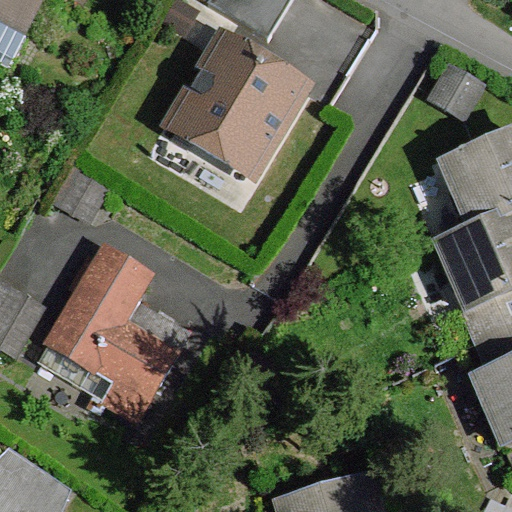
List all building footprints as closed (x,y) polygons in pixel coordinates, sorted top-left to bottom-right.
[(0,0),(0,22),(32,39),(53,0),(0,0)] [(220,33),(160,133),(251,187),(311,87),(220,33)] [(511,137),(438,170),(467,235),(434,250),(489,373),(467,383),(500,458),(511,453),(511,137)] [(170,299),(97,261),(40,369),(177,440),(210,375),(148,343),(170,299)] [(0,469),(0,511),(75,511),(79,501),(6,461),(0,469)]
